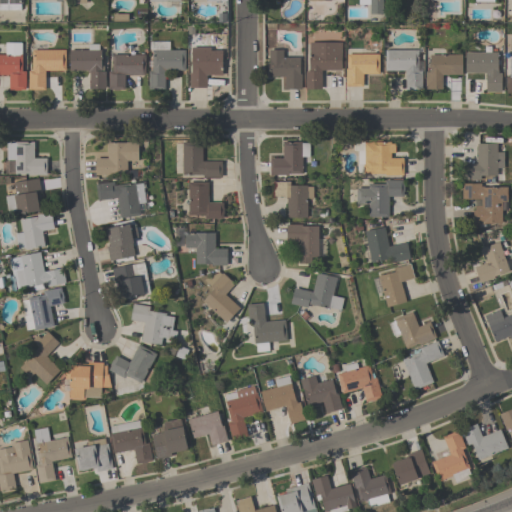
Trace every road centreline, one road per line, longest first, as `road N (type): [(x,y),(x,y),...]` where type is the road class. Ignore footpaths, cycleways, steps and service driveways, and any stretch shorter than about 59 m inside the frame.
road 1 (residential): [(0,119),(511,126)]
road 2 (residential): [(44,511),(182,485),(401,422),(511,379)]
road 3 (residential): [(434,119),(445,274),(487,390)]
road 4 (residential): [(243,0),(243,121),(261,266)]
road 5 (residential): [(72,119),(72,191),(96,327)]
